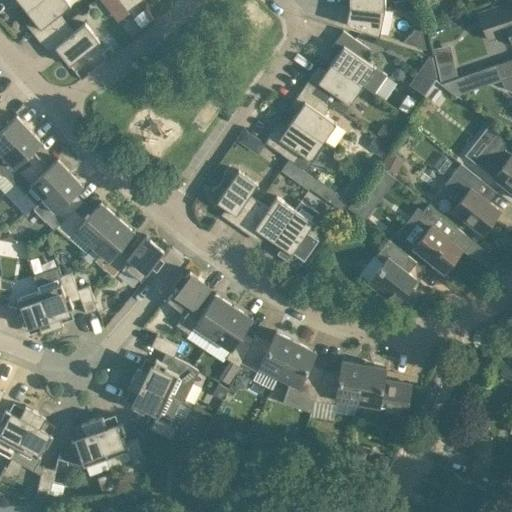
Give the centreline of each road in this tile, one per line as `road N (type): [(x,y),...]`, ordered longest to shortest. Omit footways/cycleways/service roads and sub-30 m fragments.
road 1 (residential): [(458,315),(426,326),(352,324),(304,304),(194,234)]
road 2 (residential): [(169,216),(297,29),(297,11),(284,0)]
road 3 (residential): [(0,346),(71,372),(101,348),(194,234)]
road 4 (residential): [(191,0),(61,106)]
road 5 (residential): [(391,511),(454,367)]
road 6 (residential): [(169,216),(61,106)]
